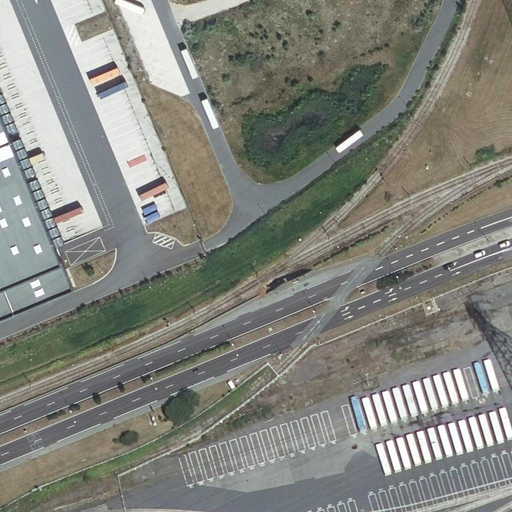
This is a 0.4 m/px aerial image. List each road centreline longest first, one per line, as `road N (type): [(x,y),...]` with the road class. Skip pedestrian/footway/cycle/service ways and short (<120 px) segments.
road 1 (secondary): [(0,461),(465,266)]
road 2 (secondary): [(383,267),(0,425)]
road 3 (unclassified): [(511,214),(383,267)]
road 4 (secondary): [(511,225),(383,267)]
